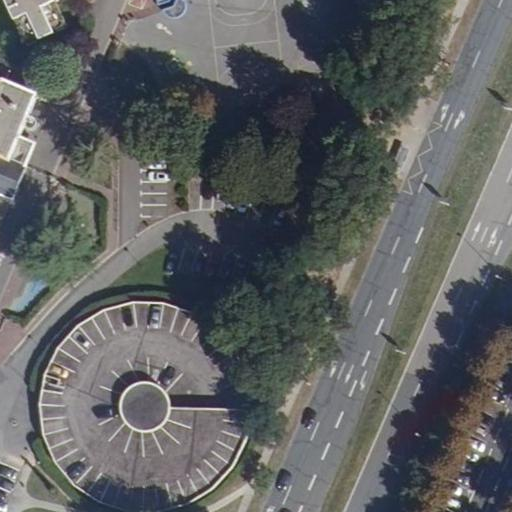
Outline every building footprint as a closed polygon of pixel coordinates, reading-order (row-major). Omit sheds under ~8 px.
[(4,0),(28,50),(71,30),(61,9),(58,2),(56,0),(4,0)] [(161,0),(160,2),(159,5),(158,9),(159,11),(173,5),(175,0),(161,0)] [(187,0),(182,0),(178,11),(165,16),(172,23),(182,23),(187,20),(190,16),(191,12),(190,4),(187,0)] [(0,198),(7,202),(22,167),(10,162),(17,142),(13,141),(30,100),(40,105),(43,97),(32,93),(31,96),(0,83),(0,198)] [(22,167),(30,147),(17,142),(10,162),(22,167)] [(158,304),(126,304),(97,314),(72,331),(54,354),(43,379),(41,393),(38,410),(42,430),(44,442),(58,470),(78,491),(104,507),(122,511),(167,511),(189,505),(216,488),(235,465),(247,436),(251,407),(246,378),(230,346),(213,327),(201,320),(187,311),(158,304)]
